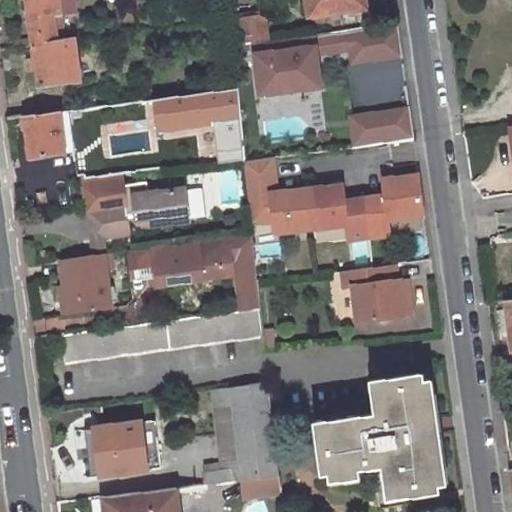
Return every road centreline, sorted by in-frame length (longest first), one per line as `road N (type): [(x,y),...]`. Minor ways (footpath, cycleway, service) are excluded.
road 1 (residential): [(491,511),(420,0)]
road 2 (residential): [(0,272),(31,511)]
